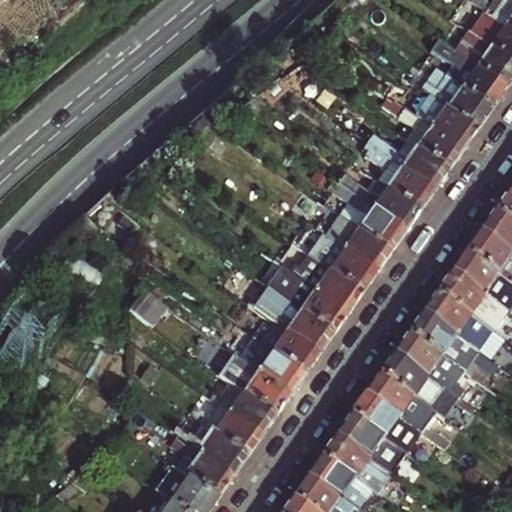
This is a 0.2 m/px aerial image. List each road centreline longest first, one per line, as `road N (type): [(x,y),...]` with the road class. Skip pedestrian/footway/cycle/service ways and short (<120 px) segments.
road 1 (residential): [(241,511),(511,130)]
road 2 (primary): [(0,265),(69,192),(294,0)]
road 3 (primary): [(219,0),(0,185)]
